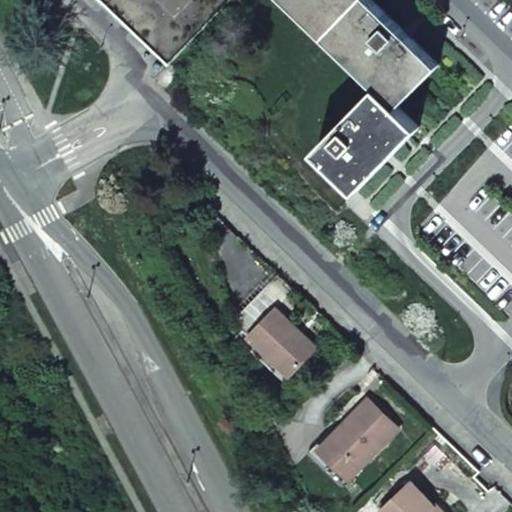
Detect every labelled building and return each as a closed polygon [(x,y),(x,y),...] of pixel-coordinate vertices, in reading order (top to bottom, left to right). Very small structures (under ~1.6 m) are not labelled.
[(230,0),(103,0),(169,63),(230,0)] [(440,63),(374,0),(290,0),(378,85),(316,147),(358,188),(420,126),(398,105),(440,63)] [(253,335),(279,307),(295,290),(279,275),(237,319),(253,335)] [(299,327),(279,307),(253,335),(293,373),(319,346),(299,327)] [(369,398),(346,422),(345,423),(349,426),(323,453),(351,479),(400,428),(385,413),(369,398)] [(309,453),(344,486),(351,479),(323,453),(319,449),(345,423),(346,422),(343,418),(309,453)] [(431,511),(430,510),(434,507),(423,494),(411,482),(380,511),(431,511)]
